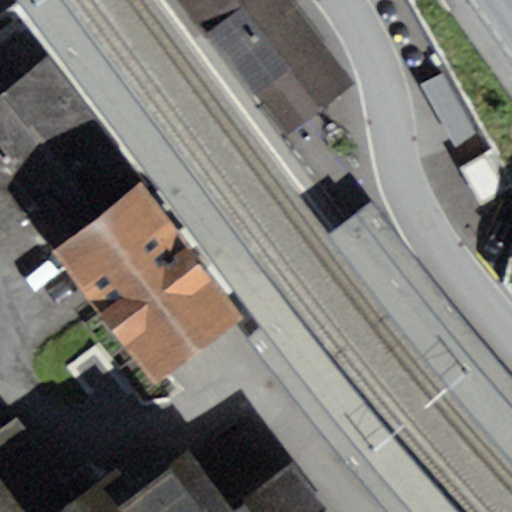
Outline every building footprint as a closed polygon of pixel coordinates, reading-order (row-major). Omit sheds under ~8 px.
[(459,511),(392,435),(196,186),(59,0),(14,0),(262,325),(247,336),(392,511),(459,511)] [(185,0),(287,131),(353,80),(290,0),(185,0)] [(46,57),(0,91),(0,228),(0,229),(25,211),(154,381),(240,316),(46,57)] [(511,187),(489,150),(471,162),(459,169),(481,205),(511,187)] [(493,440),(511,459),(511,372),(371,203),(330,234),(493,440)] [(0,511),(50,511),(74,495),(15,418),(0,429),(0,511)] [(74,495),(50,511),(327,511),(291,463),(284,468),(247,419),(196,457),(188,446),(136,484),(119,462),(74,495)]
